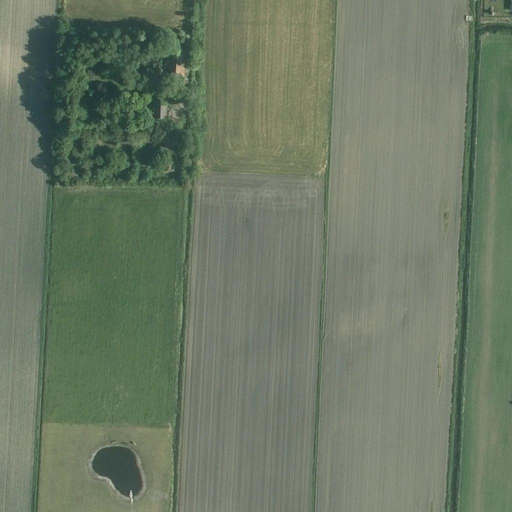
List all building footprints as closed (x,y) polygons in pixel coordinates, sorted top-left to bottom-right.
[(168,65),(167,81),(183,82),(185,54),(169,53),(169,65),(168,65)] [(167,118),(167,94),(155,93),(154,118),(167,118)] [(137,103),(137,112),(145,112),(146,104),(137,103)] [(131,108),(120,108),(119,126),(131,127),(131,122),(125,122),(125,116),(130,116),(131,108)] [(144,122),(138,121),(137,130),(146,130),(146,126),(144,125),(144,122)] [(66,180),(78,180),(79,174),(75,173),(75,172),(67,171),(66,180)]
